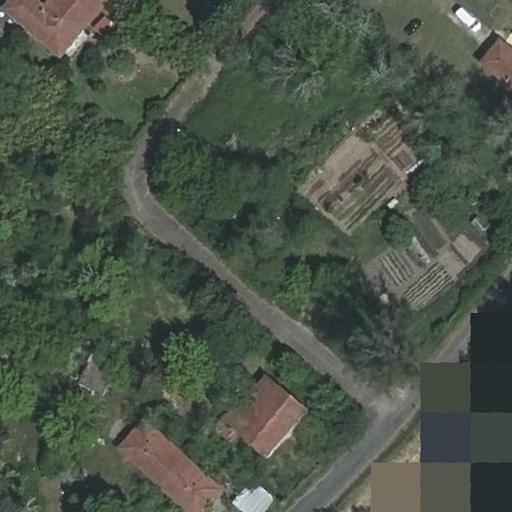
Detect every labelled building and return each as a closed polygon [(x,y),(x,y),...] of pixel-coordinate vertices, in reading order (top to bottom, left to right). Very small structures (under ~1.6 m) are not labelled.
[(105,0),(54,0),(49,6),(47,9),(43,6),(36,0),(15,0),(8,9),(60,54),(105,0)] [(511,55),(502,48),(486,68),(511,88),(511,55)] [(80,313),(134,245),(121,234),(67,302),(80,313)] [(61,305),(46,292),(27,314),(43,327),(61,305)] [(0,381),(8,358),(0,354),(0,381)] [(85,378),(92,363),(78,357),(71,372),(85,378)] [(94,387),(103,368),(92,363),(85,378),(84,382),(94,387)] [(115,373),(103,368),(94,387),(106,392),(115,373)] [(214,407),(171,370),(153,389),(198,426),(214,407)] [(241,421),(234,415),(228,410),(220,418),(267,457),(281,440),(282,441),(295,427),(293,425),(307,408),(268,375),(259,385),(267,391),(241,421)] [(259,385),(234,415),(241,421),(267,391),(259,385)] [(159,482),(183,455),(144,421),(121,447),(159,482)] [(198,511),(219,488),(183,455),(159,482),(192,511),(198,511)] [(254,484),(238,504),(247,511),(262,511),(273,500),(254,484)]
